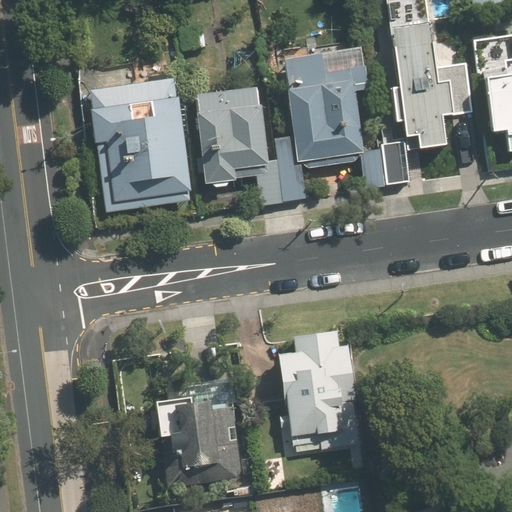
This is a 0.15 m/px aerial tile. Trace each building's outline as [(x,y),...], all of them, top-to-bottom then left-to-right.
[(511,0),(467,0),(470,11),(511,4),(511,0)] [(198,29),(178,32),(180,49),(200,46),(198,29)] [(428,34),(387,39),(395,96),(389,97),(393,130),(400,129),(404,154),(417,152),(417,156),(443,153),(439,125),(450,123),(449,119),(471,116),(464,68),(433,72),(428,34)] [(358,153),(350,96),(362,94),(357,53),(280,63),(285,96),(282,96),(288,140),(272,142),(280,200),(303,196),(299,165),(356,157),(361,188),(379,186),(374,150),(358,153)] [(511,81),(480,86),(488,142),(501,140),(505,159),(511,158),(511,81)] [(169,104),(166,84),(87,95),(90,115),(86,115),(91,150),(92,150),(100,206),(105,205),(107,218),(184,207),(182,194),(186,193),(173,103),(169,104)] [(262,163),(252,93),(193,102),(195,120),(192,120),(201,189),(232,184),(231,182),(253,178),(256,203),(278,200),(273,162),(262,163)] [(357,444),(344,345),(336,346),(334,330),(290,336),(292,351),(274,353),(281,403),(285,402),(291,445),(294,445),(295,453),(357,444)] [(235,474),(222,377),(184,382),(186,393),(152,398),(164,484),(228,475),(230,495),(253,491),(250,472),(235,474)]
